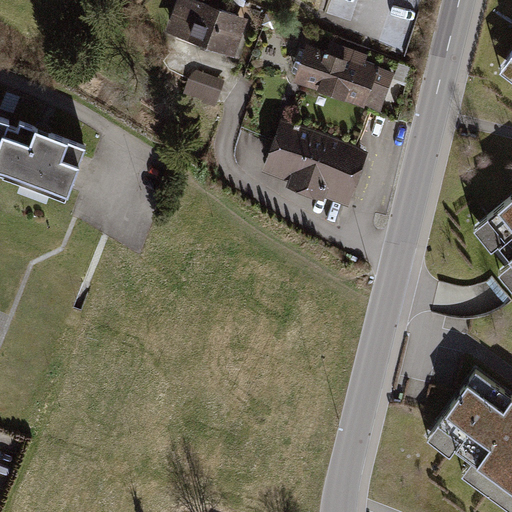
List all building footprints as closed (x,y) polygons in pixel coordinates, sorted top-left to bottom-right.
[(249,19),(200,0),(180,0),(168,31),(234,57),(249,19)] [(400,75),(309,40),(294,78),(301,80),(371,107),(385,113),(400,75)] [(511,54),(500,70),(511,79),(511,54)] [(229,83),(194,73),(188,94),(222,105),(229,83)] [(371,107),(301,80),(286,121),(356,147),(371,107)] [(0,174),(64,197),(85,144),(46,131),(0,115),(0,174)] [(356,147),(286,121),(267,171),(350,202),(369,151),(356,147)] [(511,197),(471,230),(490,254),(496,250),(507,264),(499,271),(511,287),(511,197)] [(511,393),(476,367),(427,433),(452,451),(456,446),(473,458),(466,467),(511,500),(511,393)]
